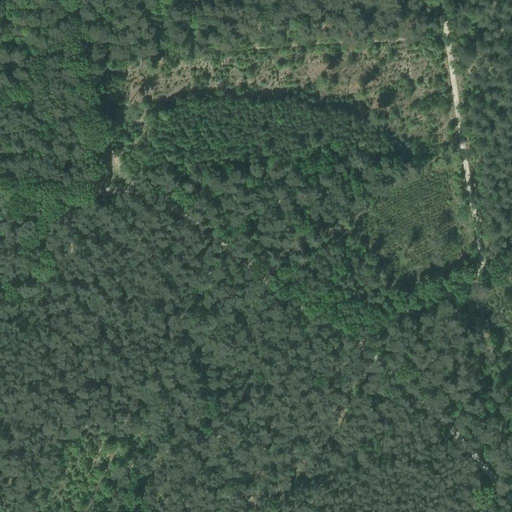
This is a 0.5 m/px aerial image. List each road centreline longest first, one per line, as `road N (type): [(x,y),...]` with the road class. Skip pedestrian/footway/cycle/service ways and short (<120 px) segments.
road 1 (track): [(216,241),(84,511)]
road 2 (track): [(363,342),(511,503)]
road 3 (track): [(88,55),(111,165),(130,189)]
road 4 (track): [(251,266),(363,342)]
road 5 (track): [(363,342),(480,274)]
road 6 (track): [(0,186),(36,194),(130,189)]
road 7 (track): [(480,274),(459,145)]
